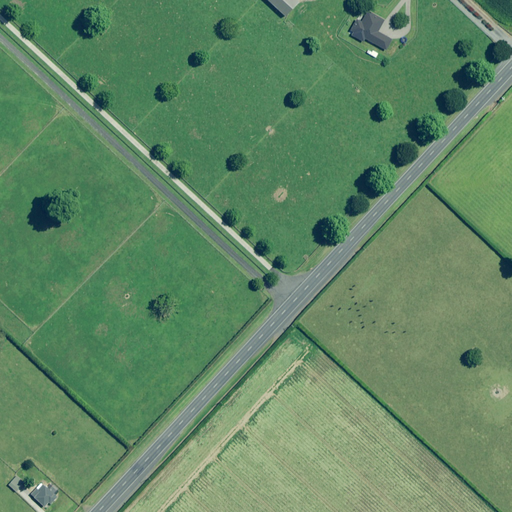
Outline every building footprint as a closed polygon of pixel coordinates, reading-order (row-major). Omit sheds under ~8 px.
[(298,2),(296,0),(266,0),(285,17),(298,2)] [(380,9),(374,6),(371,11),(378,14),(380,9)] [(383,20),(368,12),(362,22),(356,19),(350,31),(385,50),(391,40),(377,32),(383,20)] [(23,483),(15,477),(8,486),(15,492),(23,483)] [(54,495),(59,490),(51,483),(46,488),(42,485),(37,490),(36,489),(30,495),(44,508),(48,503),(50,504),(56,497),(54,495)]
